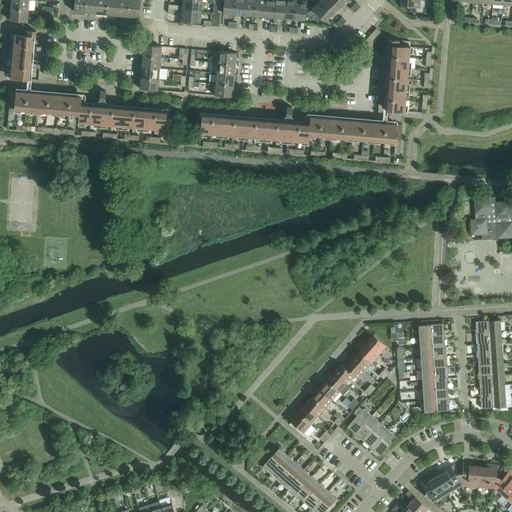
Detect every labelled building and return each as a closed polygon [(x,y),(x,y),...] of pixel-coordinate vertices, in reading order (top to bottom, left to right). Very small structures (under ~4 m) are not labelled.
[(11,0),(10,9),(28,11),(29,0),(27,0),(11,0)] [(85,13),(86,0),(85,0),(74,0),(74,12),(85,13)] [(85,0),(86,0),(85,13),(95,13),(96,0),(85,0)] [(96,0),(95,13),(106,14),(107,0),(96,0)] [(107,0),(106,14),(117,15),(118,0),(107,0)] [(118,0),(117,15),(128,16),(129,0),(118,0)] [(129,0),(128,16),(139,17),(140,0),(129,0)] [(168,5),(168,9),(201,12),(202,2),(200,2),(183,0),(182,6),(168,5)] [(233,15),(234,0),(223,0),(222,14),(233,15)] [(234,0),(233,15),(243,16),(244,0),(234,0)] [(244,0),(243,16),(253,17),(254,0),(244,0)] [(254,0),(253,17),(264,17),(265,0),(254,0)] [(265,0),(264,17),(274,18),(275,0),(265,0)] [(282,0),(275,0),(274,18),(284,19),(286,0),(282,0)] [(286,0),(284,19),(294,20),(296,1),(286,0)] [(320,0),(319,2),(333,15),(340,7),(332,0),(320,0)] [(419,0),(400,0),(400,6),(409,7),(408,12),(415,13),(415,8),(419,8),(419,0)] [(296,1),(294,20),(305,21),(307,2),(296,1)] [(333,15),(319,2),(312,9),(325,22),(333,15)] [(28,11),(10,9),(9,20),(27,22),(28,11)] [(201,12),(168,9),(167,13),(173,14),(174,10),(182,10),(181,21),(200,22),(201,12)] [(380,32),(376,28),(365,41),(369,45),(380,32)] [(10,78),(28,79),(32,36),(35,36),(36,31),(15,29),(14,34),(10,78)] [(410,46),(410,42),(410,38),(389,36),(389,45),(392,45),(386,110),(404,112),(410,46)] [(142,56),(160,58),(161,46),(143,45),(142,56)] [(217,63),(235,64),(236,53),(218,52),(217,63)] [(141,67),(159,68),(160,58),(142,56),(141,67)] [(216,74),(234,75),(235,64),(217,63),(216,74)] [(49,64),(44,64),(43,74),(57,76),(57,70),(48,69),(49,64)] [(140,78),(158,79),(159,68),(141,67),(140,78)] [(215,84),(233,86),(234,75),(216,74),(215,84)] [(158,79),(140,78),(139,89),(157,90),(158,79)] [(233,86),(215,84),(214,96),(232,97),(233,86)] [(8,121),(13,121),(14,109),(78,115),(77,122),(165,130),(166,112),(80,104),(81,97),(10,90),(8,121)] [(200,133),(308,142),(309,134),(395,142),(394,154),(399,155),(402,125),(396,124),(310,117),(309,124),(201,115),(200,133)] [(511,211),(510,201),(495,202),(494,197),(473,198),(475,219),(469,219),(471,235),(481,235),(481,240),(511,238),(511,239),(511,211)] [(501,331),(500,320),(475,322),(476,333),(501,331)] [(418,326),(419,336),(444,335),(443,324),(418,326)] [(476,333),(477,344),(501,342),(501,331),(476,333)] [(366,344),(378,355),(386,346),(373,335),(366,344)] [(420,347),(444,346),(444,335),(419,336),(420,347)] [(477,344),(477,354),(502,353),(501,342),(477,344)] [(359,352),(371,363),(378,355),(366,344),(359,352)] [(420,358),(445,356),(444,346),(420,347),(420,358)] [(352,360),(364,371),(371,363),(359,352),(352,360)] [(477,354),(478,365),(503,364),(502,353),(477,354)] [(421,369),(446,367),(445,356),(420,358),(421,369)] [(345,368),(354,376),(353,376),(357,379),(364,371),(352,360),(345,368)] [(346,384),(353,376),(354,376),(345,368),(341,364),(334,373),(346,384)] [(478,365),(479,376),(504,374),(503,364),(478,365)] [(381,371),(386,376),(390,372),(385,367),(381,371)] [(422,380),(447,378),(446,367),(421,369),(422,380)] [(326,381),(339,392),(346,384),(334,373),(326,381)] [(479,376),(480,387),(504,385),(504,374),(479,376)] [(423,391),(447,389),(447,378),(422,380),(423,391)] [(319,389),(332,400),(339,392),(326,381),(319,389)] [(367,387),(372,392),(375,388),(371,384),(367,387)] [(480,387),(480,398),(505,396),(504,385),(480,387)] [(372,392),(367,387),(364,391),(369,395),(372,392)] [(312,397),(325,408),(332,400),(319,389),(312,397)] [(423,401),(448,400),(447,389),(423,391),(423,401)] [(505,396),(480,398),(481,409),(506,407),(505,396)] [(305,405),(318,416),(325,408),(312,397),(305,405)] [(350,402),(355,406),(359,402),(354,398),(350,402)] [(448,400),(423,401),(424,412),(449,411),(448,400)] [(318,416),(305,405),(298,413),(311,424),(318,416)] [(355,435),(372,416),(363,408),(347,427),(355,435)] [(311,424),(298,413),(290,422),(303,433),(311,424)] [(336,418),(341,423),(345,419),(340,414),(336,418)] [(372,416),(355,435),(363,442),(380,423),(372,416)] [(380,423),(363,442),(371,449),(388,430),(380,423)] [(388,430),(371,449),(380,456),(396,438),(388,430)] [(322,434),(327,439),(330,435),(325,431),(322,434)] [(262,466),(270,474),(287,455),(279,448),(262,466)] [(279,481),(295,462),(287,455),(270,474),(279,481)] [(295,462),(279,481),(287,488),(303,469),(295,462)] [(458,474),(461,485),(478,486),(479,466),(473,466),(474,463),(462,462),(461,474),(458,474)] [(494,487),(499,477),(496,477),(497,465),(486,464),(486,467),(479,466),(478,486),(494,487)] [(436,476),(447,493),(461,485),(458,474),(455,476),(453,471),(450,467),(449,465),(440,471),(441,473),(436,476)] [(287,488),(295,495),(311,477),(303,469),(287,488)] [(499,477),(494,487),(507,499),(511,492),(511,472),(509,470),(501,479),(499,477)] [(447,493),(436,476),(431,479),(429,477),(420,483),(426,493),(423,495),(432,502),(447,493)] [(320,484),(311,477),(295,495),(303,502),(320,484)] [(303,502),(311,510),(328,491),(320,484),(303,502)] [(408,505),(415,511),(427,511),(430,510),(408,490),(405,494),(412,500),(408,505)] [(328,491),(311,510),(314,511),(323,511),(336,498),(328,491)] [(161,506),(162,511),(174,511),(171,502),(161,506)] [(394,507),(399,511),(415,511),(408,505),(404,509),(397,503),(394,507)]
